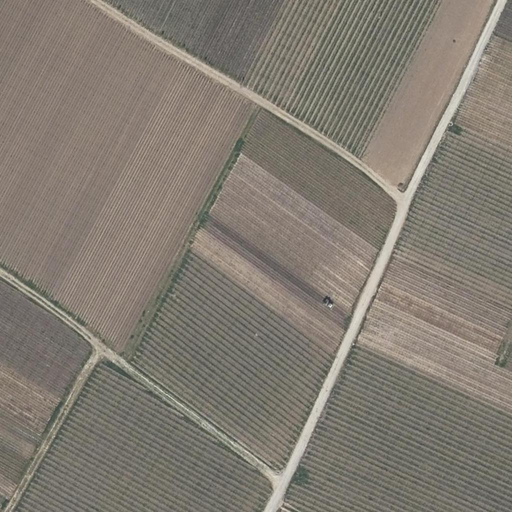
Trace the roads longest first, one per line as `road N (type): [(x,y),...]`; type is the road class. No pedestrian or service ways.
road 1 (track): [(496,0),(262,511)]
road 2 (track): [(93,0),(365,161),(405,194)]
road 3 (track): [(0,272),(280,479)]
road 4 (track): [(98,347),(4,511)]
